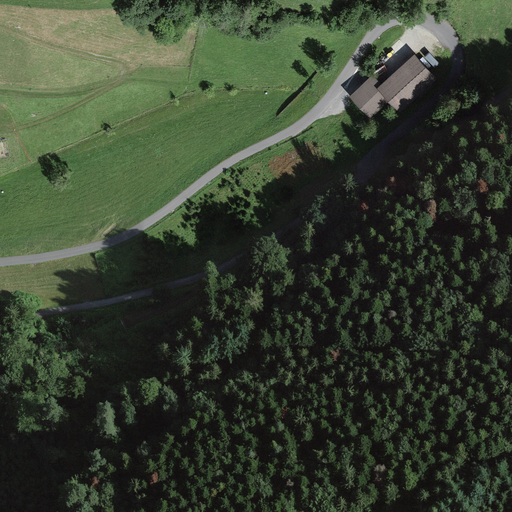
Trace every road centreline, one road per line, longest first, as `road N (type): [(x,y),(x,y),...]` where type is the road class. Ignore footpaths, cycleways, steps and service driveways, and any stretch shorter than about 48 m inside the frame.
road 1 (residential): [(0,262),(86,249),(141,227),(309,118),(373,33),(395,18),(441,23),(455,41),(456,66),(446,92),(380,149),(370,171)]
road 2 (residential): [(370,171),(323,277),(138,468),(116,511)]
road 3 (track): [(0,318),(105,301),(220,269),(370,171)]
road 4 (residential): [(370,171),(385,176),(511,90)]
road 5 (track): [(385,176),(407,180),(453,166),(511,124)]
